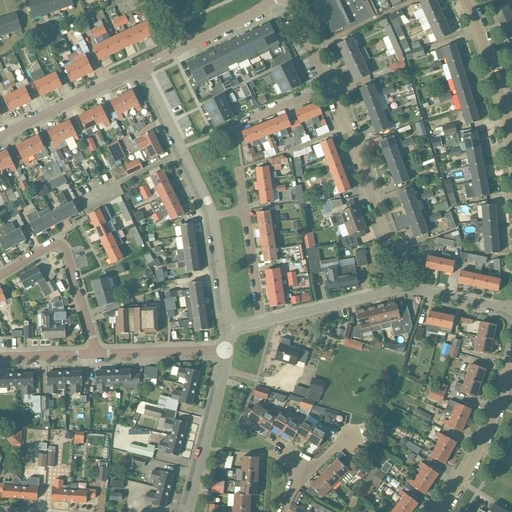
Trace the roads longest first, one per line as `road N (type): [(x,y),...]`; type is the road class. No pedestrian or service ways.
road 1 (residential): [(404,287),(331,86)]
road 2 (residential): [(97,354),(64,247),(52,245),(0,276)]
road 3 (tertiary): [(438,511),(478,448),(511,356)]
road 4 (residential): [(213,216),(144,66)]
road 5 (residential): [(189,511),(228,351)]
road 6 (residential): [(0,135),(144,66)]
road 7 (tertiary): [(511,142),(465,0)]
road 8 (residential): [(404,287),(261,322)]
road 9 (residential): [(97,354),(228,351)]
